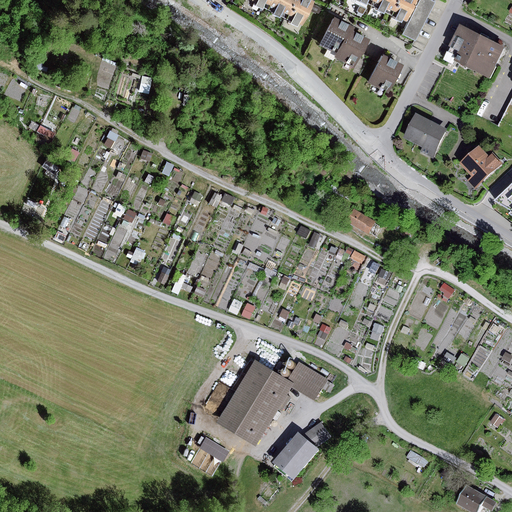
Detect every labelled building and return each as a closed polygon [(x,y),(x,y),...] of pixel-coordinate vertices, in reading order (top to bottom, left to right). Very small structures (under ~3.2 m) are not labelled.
[(309,0),(308,0),(249,0),(248,4),(254,7),(256,4),(266,9),(264,13),(271,16),(273,12),(284,18),(283,21),(290,24),(291,21),(297,24),(309,0)] [(412,0),(353,0),(359,3),(360,0),(361,0),(371,5),(369,8),(376,12),(378,8),(389,14),(388,16),(394,20),(396,17),(402,20),(412,0)] [(430,0),(416,0),(400,33),(415,40),(433,1),(430,0)] [(335,47),(344,28),(346,24),(328,15),(320,31),(314,44),(326,50),(328,44),(335,47)] [(483,37),(458,25),(448,46),(451,47),(446,57),(489,78),(505,47),(483,37)] [(364,37),(344,28),(335,47),(331,57),(351,66),(351,64),(357,52),(364,37)] [(360,68),(366,56),(357,52),(351,64),(360,68)] [(398,63),(377,53),(374,60),(368,72),(364,81),(375,86),(377,82),(387,87),(398,63)] [(368,72),(374,60),(366,56),(360,68),(368,72)] [(416,112),(403,137),(423,147),(421,152),(433,159),(448,128),(416,112)] [(479,145),(459,163),(471,176),(468,180),(475,188),(502,164),(492,154),(489,156),(479,145)] [(511,187),(496,202),(511,211),(511,214),(511,215),(511,187)] [(354,209),(347,221),(369,234),(376,222),(354,209)] [(364,261),(367,254),(356,249),(353,257),(364,261)] [(287,365),(287,366),(288,367),(289,368),(290,369),(292,369),(293,368),(294,368),(295,366),(296,365),(296,364),(295,362),(294,361),(293,360),(292,360),(290,360),(289,361),(288,362),(287,363),(287,365)] [(288,381),(255,361),(217,423),(256,446),(294,384),(288,381)] [(328,380),(299,362),(288,381),(294,384),(316,398),(328,380)] [(282,372),(282,374),(283,375),(284,376),(285,376),(287,377),(288,376),(289,375),(290,374),(291,373),(291,371),(290,370),(289,369),(288,368),(287,368),(285,368),(284,369),(283,370),(282,371),(282,372)] [(505,422),(498,416),(492,423),(500,429),(505,422)] [(321,423),(301,435),(316,447),(332,437),(321,423)] [(297,432),(272,462),(294,480),(319,449),(316,447),(301,435),(297,432)] [(227,451),(203,437),(197,448),(221,462),(227,451)] [(445,470),(441,476),(450,481),(453,474),(445,470)] [(487,497),(467,486),(457,504),(471,511),(479,511),(482,508),(487,497)] [(491,511),(497,502),(487,497),(482,508),(489,511),(491,511)]
